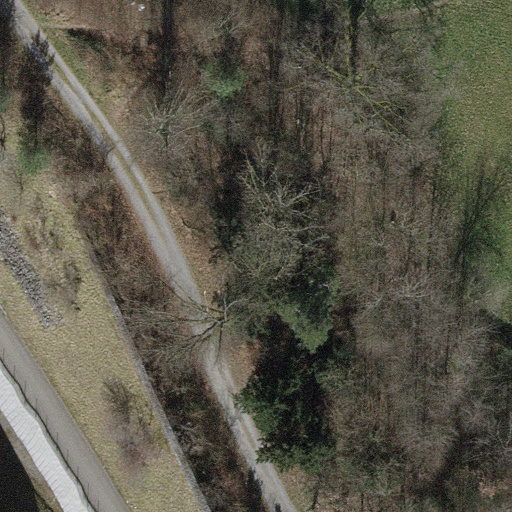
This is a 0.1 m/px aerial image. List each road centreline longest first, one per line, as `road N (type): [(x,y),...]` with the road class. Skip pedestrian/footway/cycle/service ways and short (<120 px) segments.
road 1 (track): [(283,511),(134,183),(6,0)]
road 2 (motorway): [(178,511),(0,213)]
road 3 (track): [(113,511),(0,332)]
